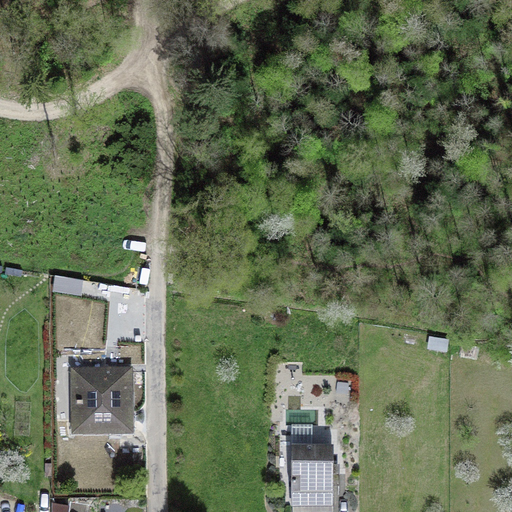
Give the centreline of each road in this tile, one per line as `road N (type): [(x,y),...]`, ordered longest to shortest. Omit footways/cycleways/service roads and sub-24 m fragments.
road 1 (track): [(151,45),(166,134),(155,249),(159,472)]
road 2 (track): [(151,45),(90,99),(43,111),(0,108)]
